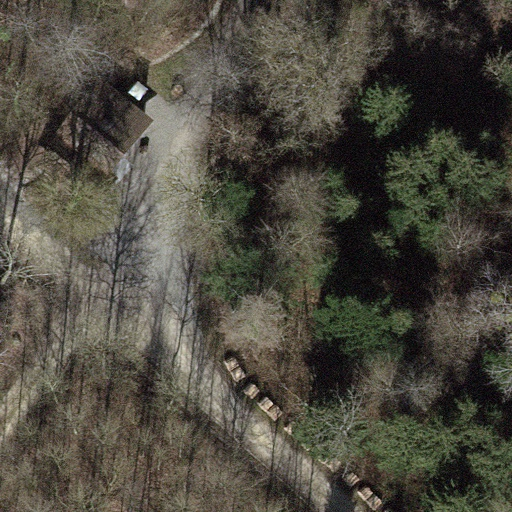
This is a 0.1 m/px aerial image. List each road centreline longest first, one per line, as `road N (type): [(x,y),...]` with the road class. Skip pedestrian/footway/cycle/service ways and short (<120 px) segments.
road 1 (track): [(262,0),(104,287),(0,439)]
road 2 (track): [(353,511),(0,184)]
